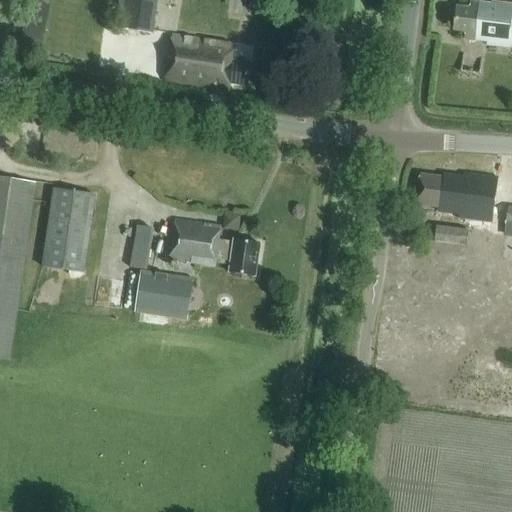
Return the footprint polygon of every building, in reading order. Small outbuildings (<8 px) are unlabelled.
[(47,0),(27,0),(25,18),(47,22),(51,1),(47,0)] [(124,0),(120,29),(152,34),(156,0),(124,0)] [(452,31),(460,32),(468,32),(467,42),(487,44),(487,47),(511,49),(511,5),(491,3),(491,5),(471,3),(470,8),(455,7),(452,31)] [(246,86),(249,65),(229,62),(231,49),(231,46),(173,37),(166,81),(216,89),(215,94),(228,95),(229,83),(246,86)] [(491,223),(497,178),(463,174),(463,177),(443,174),(443,178),(419,175),(415,206),(438,209),(438,213),(456,215),(456,219),(491,223)] [(0,357),(9,359),(35,183),(0,177),(0,357)] [(84,273),(95,195),(53,189),(42,267),(84,273)] [(511,232),(511,206),(507,206),(503,232),(511,232)] [(254,276),(259,245),(234,241),(234,242),(219,240),(221,227),(175,221),(169,260),(215,266),(216,264),(229,265),(228,272),(254,276)] [(477,241),(478,226),(445,225),(444,241),(477,241)] [(129,268),(146,270),(153,228),(136,226),(129,268)] [(187,321),(193,279),(141,271),(135,313),(187,321)]
